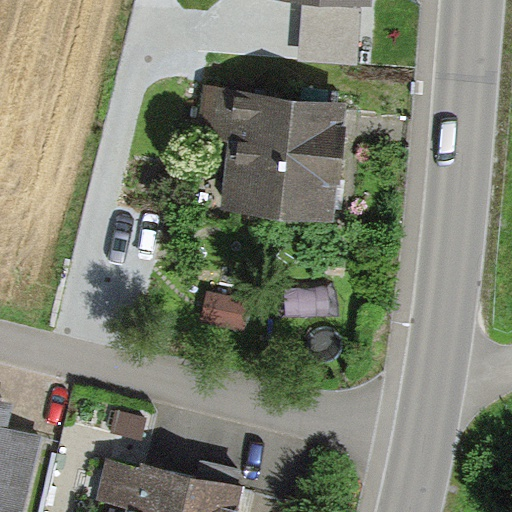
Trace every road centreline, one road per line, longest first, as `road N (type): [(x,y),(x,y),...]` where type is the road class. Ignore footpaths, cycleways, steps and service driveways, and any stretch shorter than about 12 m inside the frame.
road 1 (tertiary): [(417,434),(440,296),(467,0)]
road 2 (residential): [(417,434),(0,337)]
